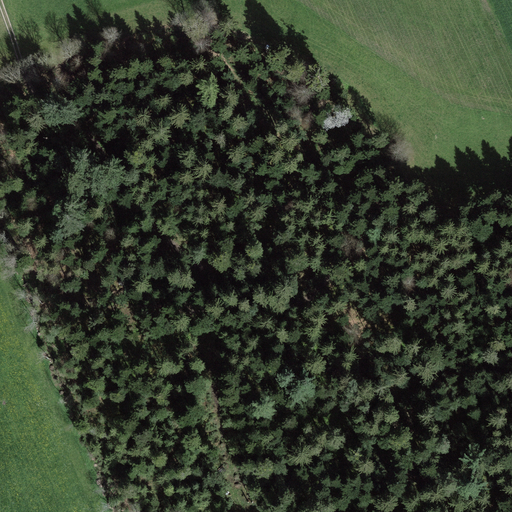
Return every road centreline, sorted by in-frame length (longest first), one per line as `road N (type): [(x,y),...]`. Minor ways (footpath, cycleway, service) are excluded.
road 1 (track): [(430,511),(402,440),(358,377),(305,325),(232,287),(162,235),(28,79),(0,5)]
road 2 (track): [(511,325),(417,234),(365,211),(315,224),(232,287)]
